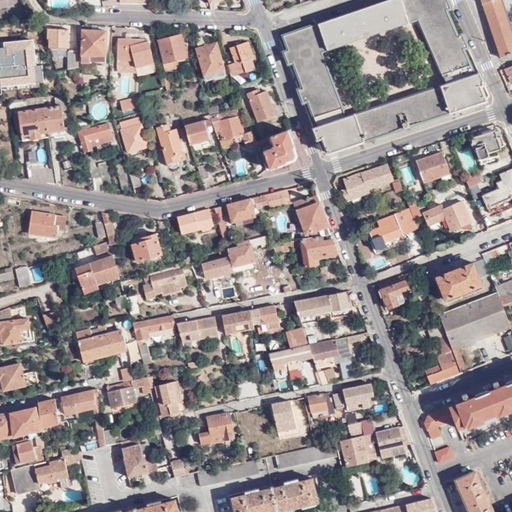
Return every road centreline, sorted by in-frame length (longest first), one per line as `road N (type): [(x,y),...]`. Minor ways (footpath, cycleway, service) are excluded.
road 1 (residential): [(0,182),(160,209),(316,172)]
road 2 (residential): [(46,14),(258,21)]
road 3 (residential): [(316,172),(506,107)]
road 4 (residential): [(198,414),(392,374)]
road 5 (residential): [(175,318),(359,283)]
road 6 (residential): [(359,283),(511,224)]
road 7 (residential): [(316,172),(260,25)]
